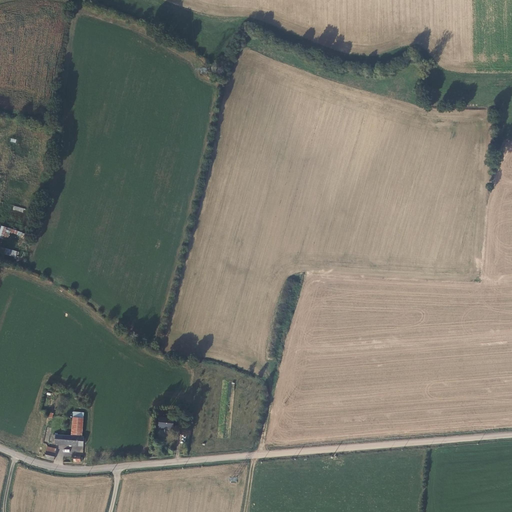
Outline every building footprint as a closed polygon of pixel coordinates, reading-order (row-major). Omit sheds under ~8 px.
[(16,257),(17,250),(5,248),(4,255),(16,257)] [(74,412),(72,435),(82,436),(84,413),(74,412)] [(175,420),(160,419),(160,429),(175,429),(175,420)] [(58,445),(64,446),(65,437),(53,436),(53,442),(56,442),(56,444),(58,444),(58,445)] [(84,438),(65,437),(64,446),(83,447),(84,438)] [(47,452),(44,459),(52,461),(54,454),(47,452)]
